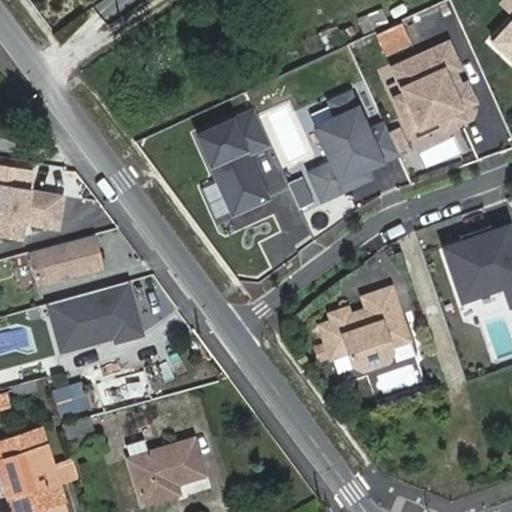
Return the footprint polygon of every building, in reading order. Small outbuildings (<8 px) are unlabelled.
[(366,31),(391,21),(385,7),(360,17),(366,31)] [(511,14),(489,39),(511,61),(511,14)] [(343,20),(319,32),(328,49),(352,36),(343,20)] [(446,40),(390,63),(402,90),(392,94),(406,127),(436,114),(439,121),(445,124),(457,119),(459,112),(456,105),(471,99),(463,81),(457,83),(450,67),(456,64),(446,40)] [(347,90),(329,97),(335,112),(313,121),(329,158),(307,168),(319,193),(352,178),(350,175),(364,169),(361,164),(395,149),(382,120),(364,128),(347,90)] [(228,209),(262,195),(247,158),(240,160),(237,153),(266,140),(250,104),(193,128),(228,209)] [(352,178),(365,173),(364,169),(350,175),(352,178)] [(306,174),(291,180),(303,208),(318,202),(306,174)] [(57,190),(0,180),(0,230),(15,233),(17,218),(51,223),(57,190)] [(439,243),(456,295),(498,281),(505,303),(511,300),(511,248),(504,223),(489,227),(487,223),(456,233),(457,237),(439,243)] [(98,235),(31,252),(39,286),(107,269),(98,235)] [(404,336),(386,282),(357,292),(362,306),(345,311),(342,302),(324,308),(326,315),(313,319),(324,353),(342,348),(346,359),(356,364),(381,356),(385,347),(384,343),(404,336)] [(135,283),(52,303),(65,355),(148,334),(135,283)] [(103,388),(108,404),(136,395),(131,380),(103,388)] [(0,392),(0,408),(9,406),(5,391),(0,392)] [(61,429),(87,421),(80,399),(54,407),(61,429)] [(35,432),(0,443),(0,483),(8,511),(17,511),(37,506),(56,500),(52,484),(46,468),(35,432)] [(189,441),(126,461),(139,506),(174,495),(171,485),(199,476),(189,441)] [(69,461),(46,468),(52,484),(62,482),(61,477),(73,474),(69,461)]
